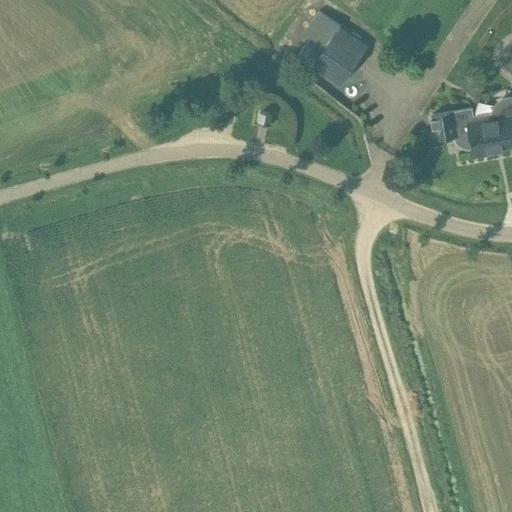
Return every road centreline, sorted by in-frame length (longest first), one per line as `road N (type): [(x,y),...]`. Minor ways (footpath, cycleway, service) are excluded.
road 1 (unclassified): [(0,209),(201,153),(248,153),(469,224),(511,224)]
road 2 (unknown): [(375,192),(364,249),(436,511)]
